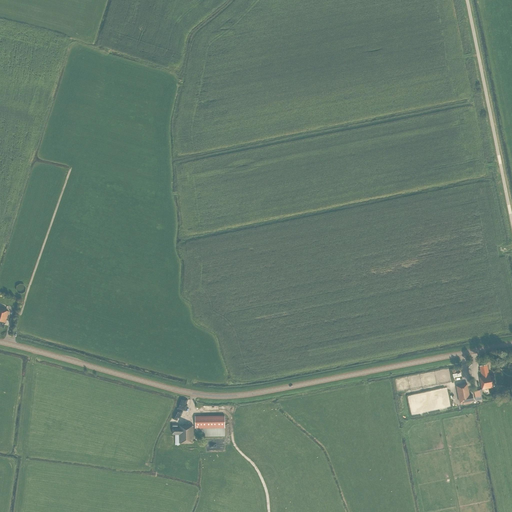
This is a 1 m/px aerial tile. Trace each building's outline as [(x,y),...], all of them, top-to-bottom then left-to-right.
[(23,283),(18,286),(21,292),(26,289),(23,283)] [(4,308),(0,307),(0,327),(3,328),(5,324),(8,311),(4,310),(4,308)] [(489,375),(487,365),(480,366),(482,377),(480,377),(482,389),(496,387),(494,374),(489,375)] [(463,403),(464,405),(471,403),(470,401),(473,401),(472,395),(469,396),(467,384),(457,386),(460,403),(463,403)] [(201,428),(204,428),(204,437),(225,436),(225,428),(225,416),(195,416),(195,428),(197,428),(197,430),(201,430),(201,428)] [(179,445),(179,443),(180,443),(180,444),(193,443),(193,437),(193,426),(189,426),(179,426),(179,428),(173,428),(173,435),(175,435),(175,445),(179,445)]
